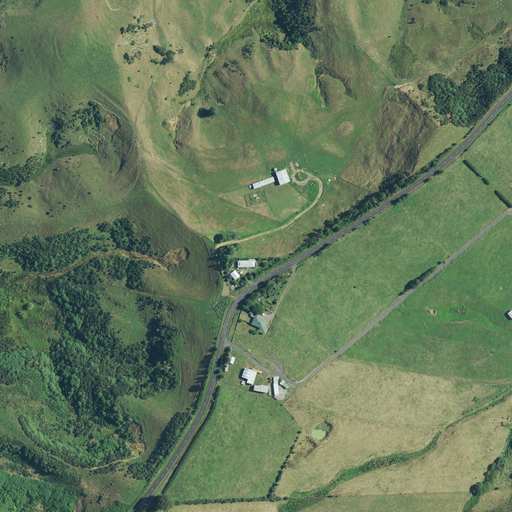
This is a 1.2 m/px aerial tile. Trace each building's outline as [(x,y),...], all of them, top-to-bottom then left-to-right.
[(289,181),(285,169),(275,173),(280,185),(289,181)] [(274,181),(273,177),(252,184),(254,189),(274,181)] [(239,276),(234,270),(229,274),(234,280),(239,276)] [(263,326),(266,319),(250,312),(249,315),(254,318),(251,324),(259,328),(258,331),(265,334),(267,328),(263,326)] [(256,373),(244,368),(241,377),(247,379),(246,383),(252,385),(256,373)] [(289,386),(282,380),(280,383),(286,389),(289,386)] [(267,387),(253,385),(252,391),(266,393),(267,387)]
